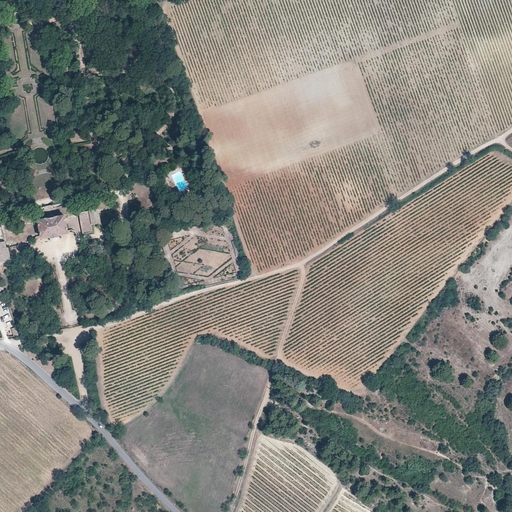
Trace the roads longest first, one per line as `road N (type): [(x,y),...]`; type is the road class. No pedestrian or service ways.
road 1 (track): [(10,347),(304,262)]
road 2 (track): [(230,511),(304,262)]
road 3 (tertiary): [(175,511),(102,431),(0,344)]
road 4 (track): [(304,262),(447,164),(498,140)]
